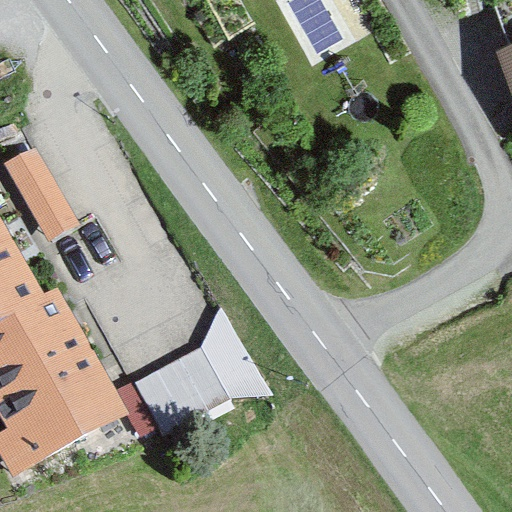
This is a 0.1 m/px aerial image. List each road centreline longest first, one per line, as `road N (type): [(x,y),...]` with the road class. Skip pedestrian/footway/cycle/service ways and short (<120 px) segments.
road 1 (secondary): [(336,362),(68,0)]
road 2 (unknown): [(99,41),(63,77),(55,122),(186,340)]
road 3 (residential): [(336,362),(482,272),(511,202)]
road 4 (residential): [(511,183),(417,0)]
road 5 (secondary): [(446,511),(336,362)]
